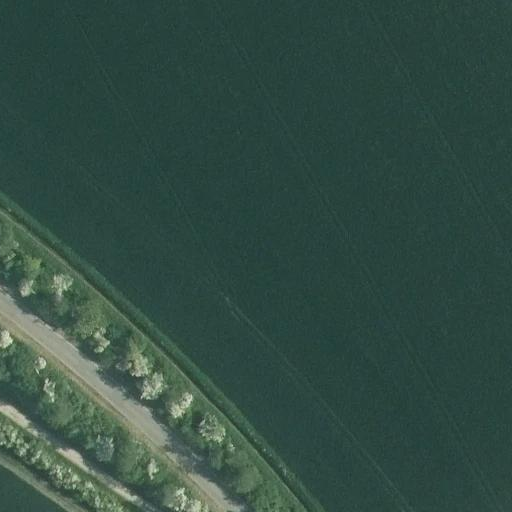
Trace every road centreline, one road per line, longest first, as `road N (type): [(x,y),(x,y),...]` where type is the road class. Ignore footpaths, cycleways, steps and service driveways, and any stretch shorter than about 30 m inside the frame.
road 1 (unclassified): [(237,511),(0,301)]
road 2 (track): [(148,511),(0,408)]
